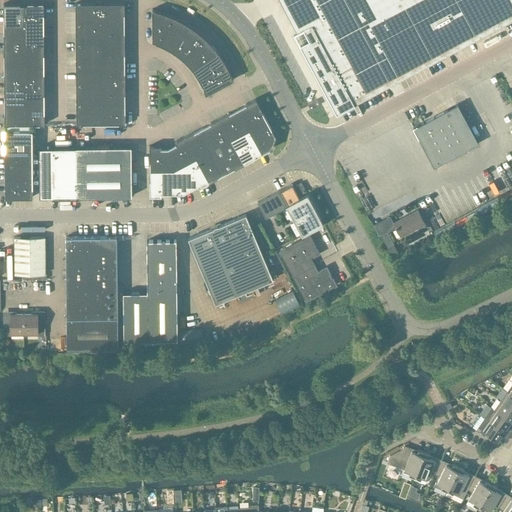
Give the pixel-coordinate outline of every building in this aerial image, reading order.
[(511,19),(511,0),(280,0),(340,111),(511,19)] [(125,23),(124,2),(100,3),(100,13),(100,23),(125,23)] [(31,64),(30,3),(27,3),(27,4),(20,4),(20,3),(3,3),(4,64),(24,64),(31,64)] [(44,63),(43,3),(30,3),(31,64),(44,63)] [(100,13),(100,3),(75,3),(76,13),(100,13)] [(159,44),(171,15),(168,13),(164,12),(160,11),(156,10),(152,9),(152,40),(156,41),(156,42),(159,44)] [(100,23),(100,13),(76,13),(76,23),(100,23)] [(172,50),(189,24),(185,22),(182,20),(178,18),(175,17),(171,15),(159,44),(164,46),(167,47),(169,49),(172,50)] [(100,33),(100,23),(76,23),(76,33),(100,33)] [(125,43),(125,33),(125,23),(100,23),(100,33),(100,43),(125,43)] [(183,59),(204,36),(201,33),(198,31),(195,28),(192,26),(189,24),(172,50),(174,52),(177,53),(179,55),(183,59)] [(100,43),(100,33),(76,33),(76,43),(100,43)] [(193,69),(217,51),(215,47),(212,44),(210,42),(207,39),(204,36),(183,59),(185,61),(187,63),(189,65),(191,67),(193,69)] [(100,53),(100,43),(76,43),(76,53),(100,53)] [(125,63),(125,52),(125,43),(100,43),(100,53),(100,63),(125,63)] [(220,54),(217,51),(193,69),(194,71),(196,74),(197,76),(199,79),(200,81),(228,67),(226,64),(224,60),(222,57),(220,54)] [(100,63),(100,53),(76,53),(76,63),(100,63)] [(44,63),(31,64),(24,64),(24,84),(24,104),(44,103),(44,63)] [(100,73),(100,63),(76,63),(76,73),(100,73)] [(125,83),(125,63),(100,63),(100,73),(100,83),(125,83)] [(24,84),(24,64),(4,64),(4,84),(24,84)] [(206,94),(233,79),(231,74),(230,72),(228,67),(200,81),(202,85),(203,84),(204,88),(203,88),(206,94)] [(100,83),(100,73),(76,73),(76,83),(100,83)] [(101,93),(100,83),(76,83),(76,93),(101,93)] [(125,103),(125,92),(125,83),(100,83),(101,93),(101,103),(125,103)] [(24,104),(24,84),(4,84),(4,104),(24,104)] [(101,103),(101,93),(76,93),(76,103),(101,103)] [(268,121),(263,112),(256,98),(246,104),(238,108),(250,131),(268,121)] [(320,105),(317,100),(308,104),(311,109),(320,105)] [(44,124),(44,103),(24,104),(24,124),(44,124)] [(101,113),(101,103),(76,103),(76,113),(101,113)] [(125,123),(125,113),(125,103),(101,103),(101,113),(101,123),(125,123)] [(24,124),(24,104),(4,104),(4,124),(24,124)] [(478,143),(458,104),(413,127),(434,166),(478,143)] [(250,131),(238,108),(229,113),(229,112),(220,117),(232,140),(250,131)] [(101,123),(101,113),(76,113),(76,124),(101,123)] [(232,140),(220,117),(210,122),(211,123),(202,127),(214,150),(232,140)] [(272,148),(276,135),(272,129),(268,121),(250,131),(262,153),(270,149),(272,148)] [(214,150),(202,127),(194,132),(194,131),(185,136),(197,159),(214,150)] [(32,141),(32,130),(4,130),(4,141),(32,141)] [(262,153),(250,131),(232,140),(244,163),(254,158),(253,158),(262,153)] [(197,159),(185,136),(175,141),(176,143),(168,148),(176,170),(197,159)] [(244,163),(232,140),(214,150),(226,172),(235,168),(244,163)] [(32,152),(32,141),(4,141),(4,152),(32,152)] [(176,170),(168,148),(161,148),(161,145),(149,145),(150,161),(150,170),(176,170)] [(132,196),(131,146),(51,146),(51,196),(132,196)] [(226,172),(214,150),(197,159),(209,182),(218,177),(218,176),(226,172)] [(32,163),(32,152),(4,152),(5,163),(32,163)] [(176,170),(150,170),(150,195),(161,195),(161,193),(184,193),(198,184),(200,186),(209,182),(197,159),(176,170)] [(32,174),(32,163),(5,163),(5,174),(18,174),(32,174)] [(18,185),(18,174),(5,174),(5,185),(18,185)] [(32,197),(32,174),(18,174),(18,185),(19,197),(32,197)] [(323,223),(307,194),(300,197),(292,182),(257,201),(266,218),(287,206),(302,234),(323,223)] [(306,191),(301,182),(296,185),(301,194),(306,191)] [(19,197),(18,185),(5,185),(5,197),(19,197)] [(425,223),(417,210),(394,223),(401,236),(425,223)] [(246,214),(216,226),(189,238),(216,303),(273,279),(246,214)] [(394,243),(387,230),(380,234),(387,247),(394,243)] [(312,256),(314,255),(316,249),(315,247),(309,235),(279,251),(292,276),(314,264),(311,257),(312,257),(312,256)] [(45,273),(45,237),(45,236),(14,236),(15,274),(45,273)] [(117,317),(117,236),(66,236),(66,349),(117,348),(117,317)] [(177,340),(176,240),(146,240),(147,292),(123,292),(123,340),(177,340)] [(336,285),(329,273),(329,274),(328,271),(322,270),(320,270),(318,271),(314,264),(292,276),(305,301),(336,285)] [(23,333),(23,313),(8,313),(8,318),(2,318),(2,336),(10,336),(10,333),(23,333)] [(44,335),(44,317),(37,317),(37,313),(23,313),(23,333),(37,333),(37,335),(44,335)] [(511,394),(506,391),(500,400),(511,408),(511,394)] [(453,400),(446,404),(448,409),(455,405),(453,400)] [(511,408),(500,400),(493,409),(510,421),(511,417),(511,408)] [(511,429),(506,426),(510,421),(493,409),(491,407),(484,417),(510,435),(511,432),(511,429)] [(510,435),(484,417),(475,429),(484,435),(486,432),(496,440),(500,435),(507,440),(510,435)] [(414,476),(424,452),(418,449),(417,452),(403,447),(401,452),(398,451),(397,451),(389,455),(387,462),(395,466),(396,466),(404,469),(403,472),(414,476)] [(435,474),(440,461),(428,457),(430,454),(424,452),(414,476),(426,481),(429,472),(434,474),(435,474)] [(447,490),(458,466),(452,463),(451,466),(440,461),(435,474),(440,476),(435,485),(447,490)] [(458,466),(447,490),(458,495),(462,498),(467,489),(473,477),(473,476),(473,477),(462,472),(464,469),(458,466)] [(478,506),(491,483),(485,480),(484,483),(474,477),(473,477),(467,489),(472,492),(467,500),(478,506)] [(498,507),(506,495),(505,495),(495,489),(496,487),(491,483),(478,506),(487,511),(488,511),(493,504),(498,507)] [(511,511),(511,499),(506,495),(498,507),(499,507),(503,510),(501,511),(511,511)]
